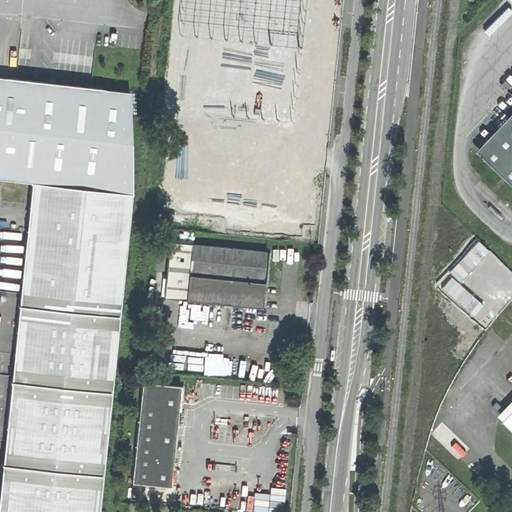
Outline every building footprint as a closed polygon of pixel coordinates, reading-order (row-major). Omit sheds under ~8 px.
[(204,219),(290,227),(298,167),(224,159),(241,0),(192,0),(179,122),(165,191),(175,192),(172,224),(203,228),(204,219)] [(298,0),(298,11),(318,13),(319,0),(298,0)] [(0,179),(32,183),(133,196),(128,91),(0,76),(0,179)] [(249,101),(297,103),(298,91),(249,89),(249,101)] [(511,107),(471,150),(476,155),(511,118),(511,107)] [(511,118),(476,155),(511,189),(511,118)] [(0,511),(97,511),(133,196),(32,183),(0,477),(0,511)] [(165,296),(261,305),(264,276),(267,251),(253,250),(253,245),(241,244),(241,249),(170,242),(165,296)] [(232,321),(268,325),(270,310),(234,307),(232,321)] [(131,480),(170,484),(180,383),(142,379),(131,480)]
